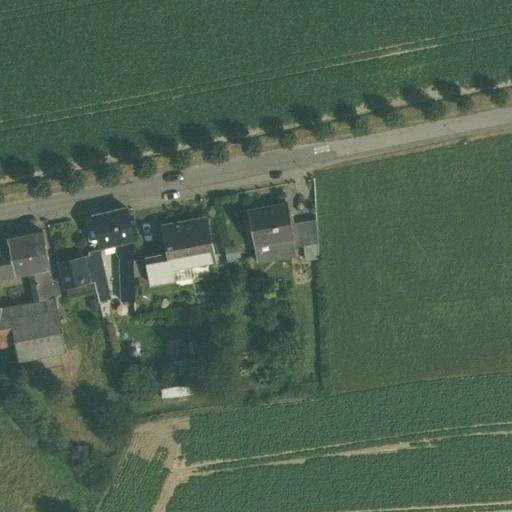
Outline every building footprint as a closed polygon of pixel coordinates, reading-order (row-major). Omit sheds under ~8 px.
[(288,204),(248,211),(257,261),(275,258),(272,241),(292,238),(294,238),(291,224),(288,204)] [(127,209),(95,217),(99,232),(103,246),(116,243),(133,239),(133,238),(127,209)] [(206,219),(164,227),(168,252),(171,268),(173,268),(192,263),(195,280),(217,275),(206,219)] [(316,219),(291,224),(294,238),(292,238),(294,248),(303,246),(318,243),(316,219)] [(48,265),(43,232),(7,238),(7,241),(13,271),(32,268),(48,265)] [(133,239),(116,243),(116,281),(134,281),(133,239)] [(7,241),(0,242),(0,273),(13,271),(7,241)] [(318,243),(303,246),(305,260),(318,257),(318,243)] [(97,249),(89,253),(89,258),(94,279),(104,276),(97,249)] [(168,252),(146,257),(151,284),(175,280),(173,268),(171,268),(168,252)] [(89,258),(60,264),(65,285),(94,279),(89,258)] [(52,283),(48,265),(32,268),(39,302),(42,315),(58,312),(56,302),(55,296),(52,283)] [(104,276),(94,279),(95,288),(106,286),(104,276)] [(39,302),(3,311),(6,323),(14,321),(42,315),(39,302)] [(42,315),(14,321),(23,358),(66,348),(58,312),(42,315)] [(28,506),(17,492),(10,498),(21,511),(28,506)]
